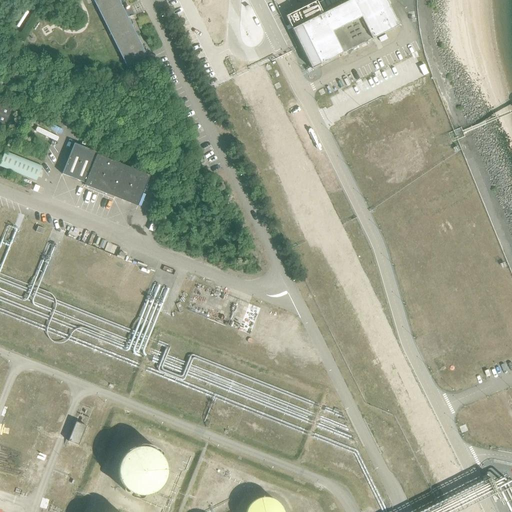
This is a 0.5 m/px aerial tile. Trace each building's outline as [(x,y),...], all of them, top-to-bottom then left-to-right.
[(124,11),(118,0),(92,0),(126,67),(147,57),(127,17),(132,16),(128,8),(124,11)] [(311,69),(398,26),(385,0),(350,0),(323,14),(316,1),(285,17),(299,45),(311,69)] [(323,12),(332,8),(330,4),(333,3),(331,0),(324,0),(319,3),(323,12)] [(0,105),(0,125),(4,127),(11,110),(0,105)] [(97,153),(74,144),(61,174),(85,184),(84,186),(137,207),(149,176),(96,155),(97,153)] [(4,152),(0,162),(0,166),(36,181),(42,166),(4,152)] [(77,421),(86,424),(89,417),(80,413),(77,421)] [(75,422),(68,442),(78,446),(86,426),(75,422)] [(118,472),(119,479),(122,486),(127,491),(134,494),(141,495),(148,495),(154,492),(160,487),(163,482),(165,476),(166,470),(164,463),(161,458),(157,453),(152,449),(145,448),(138,448),(132,450),(126,453),(121,459),(118,465),(118,472)] [(282,511),(281,508),(277,503),(272,500),(266,498),(260,499),(254,501),(249,505),(246,510),(245,511),(282,511)]
